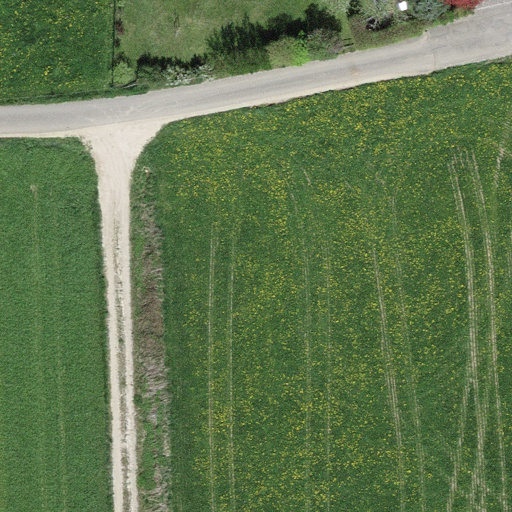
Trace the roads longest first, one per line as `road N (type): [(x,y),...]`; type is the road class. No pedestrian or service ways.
road 1 (track): [(129,511),(119,111),(0,119)]
road 2 (unclassified): [(511,36),(205,103),(119,111)]
